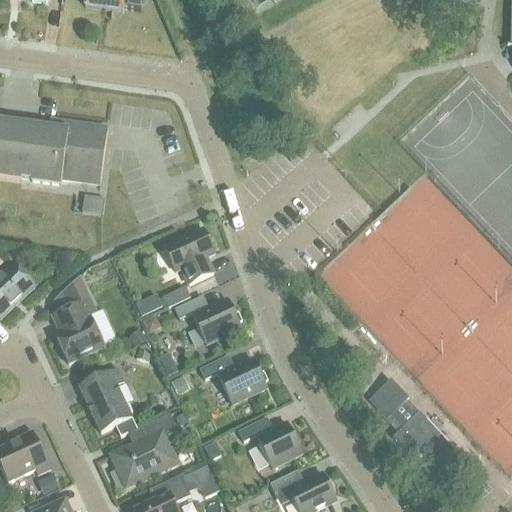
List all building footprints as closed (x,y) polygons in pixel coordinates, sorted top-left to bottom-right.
[(86,0),(85,10),(124,15),(124,16),(141,18),(143,0),(86,0)] [(0,179),(62,188),(62,182),(87,186),(100,188),(108,132),(56,125),(50,124),(49,132),(0,125),(0,179)] [(84,206),(83,215),(88,216),(103,218),(104,210),(105,201),(93,200),(86,199),(85,199),(84,206)] [(204,233),(165,251),(176,275),(182,272),(190,288),(214,277),(206,261),(215,257),(204,233)] [(0,322),(35,289),(13,266),(1,278),(0,276),(0,322)] [(81,279),(52,307),(57,317),(52,320),(63,342),(58,345),(69,368),(105,351),(90,318),(97,314),(81,279)] [(186,290),(164,300),(169,311),(191,301),(186,290)] [(197,303),(175,312),(180,323),(192,317),(207,348),(241,332),(228,303),(210,312),(203,315),(197,303)] [(147,304),(137,308),(143,321),(153,316),(147,304)] [(145,325),(150,335),(156,332),(158,326),(155,320),(145,325)] [(138,332),(127,343),(135,350),(149,343),(138,332)] [(139,353),(136,361),(149,366),(151,358),(139,353)] [(168,356),(158,361),(167,379),(177,375),(168,356)] [(218,377),(232,408),(267,391),(254,363),(228,375),(222,363),(200,373),(205,384),(218,377)] [(128,437),(138,433),(130,417),(133,416),(129,407),(126,408),(117,389),(125,386),(118,371),(79,389),(88,409),(87,409),(91,418),(93,418),(101,437),(116,430),(121,441),(128,437)] [(183,378),(172,384),(178,396),(189,391),(183,378)] [(441,491),(467,466),(420,416),(417,419),(405,407),(409,403),(392,385),(371,405),(388,424),(392,420),(403,432),(393,441),(441,491)] [(170,418),(138,433),(128,437),(133,449),(112,459),(118,473),(125,469),(134,487),(177,467),(166,441),(178,435),(170,418)] [(183,418),(175,422),(180,431),(187,427),(183,418)] [(256,440),(272,472),(302,457),(288,427),(274,434),(267,421),(239,435),(244,446),(256,440)] [(10,447),(0,452),(0,468),(8,486),(36,474),(38,479),(51,473),(33,435),(18,442),(19,444),(11,448),(10,447)] [(221,458),(215,446),(205,450),(211,463),(221,458)] [(292,477),(270,488),(275,498),(276,500),(289,494),(293,503),(297,511),(320,511),(337,504),(323,477),(306,486),(300,473),(292,477)] [(60,490),(54,478),(41,484),(47,496),(60,490)] [(191,499),(182,478),(149,494),(154,505),(137,511),(177,511),(175,507),(191,499)] [(69,511),(65,503),(46,511),(69,511)]
